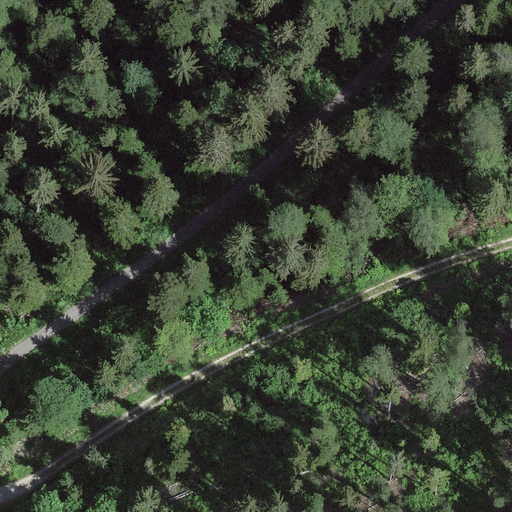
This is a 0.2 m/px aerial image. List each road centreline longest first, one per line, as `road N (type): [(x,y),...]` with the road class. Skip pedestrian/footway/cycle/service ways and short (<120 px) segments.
road 1 (unclassified): [(464,0),(207,223),(0,370)]
road 2 (track): [(511,247),(294,330),(152,406),(37,483),(0,493)]
